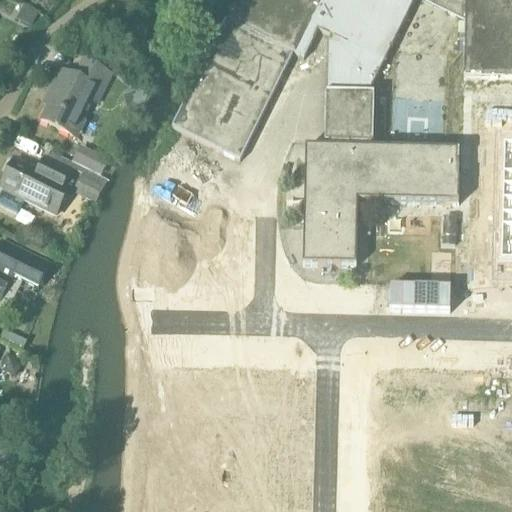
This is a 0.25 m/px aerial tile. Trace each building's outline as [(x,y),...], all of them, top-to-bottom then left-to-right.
[(299,0),(280,0),(279,59),(330,60),(332,3),(299,0)] [(408,0),(408,78),(498,82),(498,0),(408,0)] [(22,10),(16,22),(30,29),(36,17),(22,10)] [(351,54),(341,83),(365,91),(375,62),(351,54)] [(71,139),(95,92),(73,81),(60,74),(49,97),(55,99),(42,124),(71,139)] [(314,147),(360,147),(361,96),(314,95),(314,147)] [(275,149),(283,123),(272,120),(264,146),(275,149)] [(461,134),(458,225),(468,224),(471,134),(461,134)] [(205,189),(205,203),(231,203),(231,193),(246,194),(246,178),(247,178),(247,158),(247,142),(214,142),(214,144),(207,143),(205,189)] [(308,148),(304,265),(356,268),(359,204),(369,204),(457,206),(459,151),(308,148)] [(511,151),(502,151),(499,270),(511,270),(511,151)] [(83,154),(76,167),(101,178),(107,165),(83,154)] [(36,172),(14,162),(0,189),(0,191),(3,194),(0,200),(0,201),(23,213),(26,205),(56,219),(72,188),(65,186),(72,171),(43,157),(36,172)] [(84,172),(78,184),(101,196),(107,184),(84,172)] [(444,220),(444,245),(455,245),(455,220),(444,220)] [(185,239),(185,266),(192,266),(192,269),(208,269),(228,270),(228,269),(244,270),(244,236),(211,235),(211,226),(185,225),(185,239)] [(0,248),(0,309),(2,313),(9,312),(22,285),(39,294),(51,270),(2,245),(0,248)] [(3,334),(0,339),(0,343),(22,354),(26,345),(3,334)] [(218,388),(217,428),(247,429),(247,403),(292,404),(293,375),(245,374),(245,389),(218,388)] [(145,376),(145,414),(190,415),(190,424),(198,424),(213,424),(214,424),(214,390),(192,390),(193,377),(177,376),(177,375),(161,375),(161,376),(145,376)] [(394,392),(393,406),(394,406),(394,428),(414,428),(418,429),(420,378),(395,377),(395,392),(394,392)] [(420,378),(418,429),(420,429),(420,428),(442,428),(442,441),(459,441),(460,406),(445,406),(445,379),(420,378)] [(466,396),(466,421),(478,421),(478,396),(466,396)] [(491,445),(490,463),(511,463),(511,422),(509,422),(509,421),(501,421),(500,445),(491,445)] [(375,447),(375,465),(418,466),(418,448),(375,447)] [(239,448),(238,465),(243,465),(242,488),(294,489),(294,465),(280,464),(280,449),(239,448)] [(153,473),(152,511),(181,511),(182,489),(208,490),(209,462),(181,461),(181,474),(153,473)] [(511,472),(501,472),(500,485),(505,485),(504,508),(511,508),(511,472)] [(374,476),(373,500),(424,502),(424,477),(374,476)] [(243,511),(238,511),(237,511),(293,511),(294,489),(242,488),(242,490),(244,490),(243,511)] [(372,511),(423,511),(424,502),(373,500),(372,511)]
